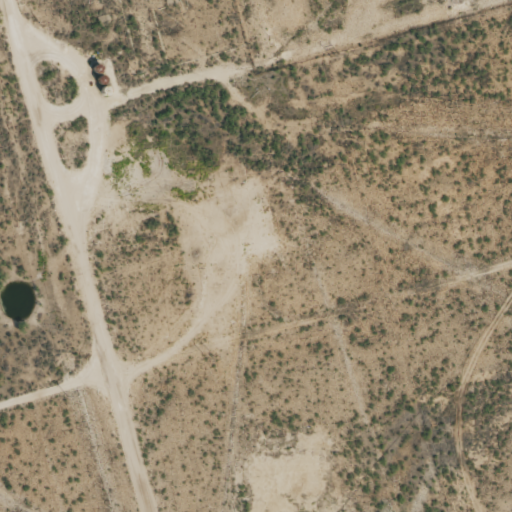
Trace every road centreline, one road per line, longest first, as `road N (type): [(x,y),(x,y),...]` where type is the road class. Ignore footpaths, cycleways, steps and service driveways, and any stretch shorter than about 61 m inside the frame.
road 1 (track): [(0,53),(126,511)]
road 2 (track): [(97,408),(511,290)]
road 3 (track): [(18,119),(235,68)]
